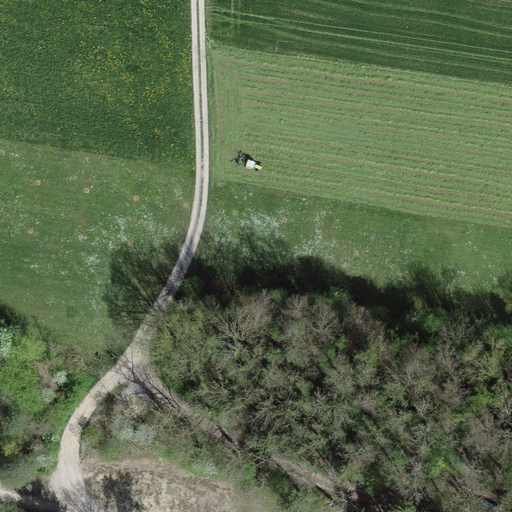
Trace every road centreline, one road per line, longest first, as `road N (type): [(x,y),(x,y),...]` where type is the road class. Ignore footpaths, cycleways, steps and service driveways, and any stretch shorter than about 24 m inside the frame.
road 1 (track): [(88,511),(64,469),(74,423),(157,323),(194,243),(202,190),(199,0)]
road 2 (track): [(126,362),(198,425),(317,481),(376,497),(473,491),(511,505)]
